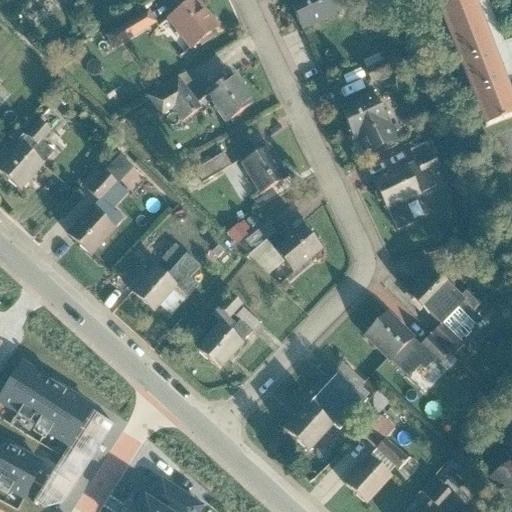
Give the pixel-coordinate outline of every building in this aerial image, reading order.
[(194,0),(193,0),(167,22),(192,52),(219,30),(194,0)] [(327,0),(288,0),(301,31),(335,18),(327,0)] [(511,0),(444,0),(494,128),(511,120),(511,0)] [(153,9),(107,32),(115,49),(162,25),(153,9)] [(233,75),(205,96),(226,125),(255,104),(233,75)] [(178,109),(185,120),(204,110),(185,76),(150,95),(163,117),(178,109)] [(374,95),(340,110),(361,159),(395,145),(374,95)] [(43,168),(18,146),(0,167),(0,176),(21,194),(43,168)] [(272,147),(240,165),(260,200),(292,182),(272,147)] [(207,178),(234,164),(228,154),(202,168),(207,178)] [(409,168),(374,183),(387,215),(395,233),(415,225),(407,205),(422,198),(409,168)] [(115,234),(88,211),(64,240),(91,263),(115,234)] [(321,253),(299,227),(271,250),(293,276),(321,253)] [(176,289),(153,270),(131,297),(154,316),(176,289)] [(436,271),(410,297),(460,344),(485,318),(436,271)] [(415,341),(387,316),(363,342),(390,367),(415,341)] [(245,348),(216,323),(192,351),(220,376),(245,348)] [(19,363),(0,394),(0,401),(68,444),(91,408),(19,363)] [(331,428),(305,407),(283,434),(308,455),(331,428)] [(0,440),(0,484),(25,498),(43,465),(0,440)] [(369,460),(343,488),(364,507),(390,480),(369,460)] [(511,511),(511,462),(482,487),(502,511),(511,511)] [(187,511),(189,509),(150,486),(134,511),(187,511)]
